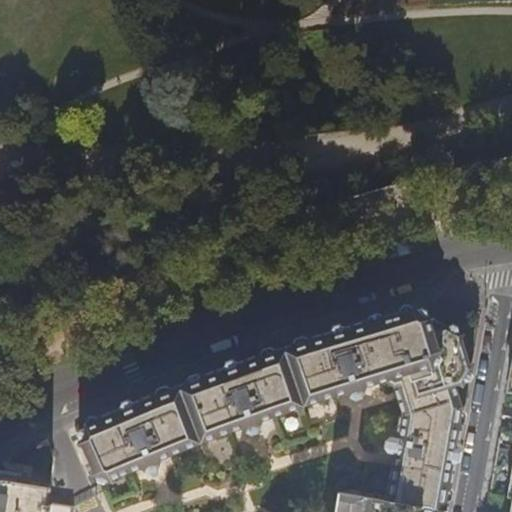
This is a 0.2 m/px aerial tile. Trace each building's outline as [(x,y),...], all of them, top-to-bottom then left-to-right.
[(198,373),(196,379),(157,394),(153,393),(137,399),(138,402),(127,407),(114,412),(112,409),(95,417),(94,421),(89,424),(83,426),(79,437),(95,474),(106,478),(141,464),(143,469),(149,471),(154,470),(157,464),(155,458),(242,424),(244,430),(249,433),(255,431),(259,425),(257,419),(346,390),(347,396),(354,399),(359,397),(363,392),(361,386),(380,380),(391,385),(400,415),(396,416),(393,437),(388,437),(382,441),(381,446),(384,452),(391,453),(383,501),(444,511),(447,490),(452,486),(454,470),(452,467),(450,467),(453,453),(455,442),(457,442),(460,440),(462,425),(459,421),(461,406),(456,384),(466,381),(471,368),(460,330),(449,324),(433,328),(429,318),(428,313),(423,310),(417,307),(369,321),(364,318),(349,323),(346,328),(337,331),(324,335),(320,332),(304,337),(301,342),(261,355),(257,352),(241,358),(241,362),(230,366),(217,371),(213,368),(198,373)] [(40,443),(42,448),(49,445),(48,441),(47,439),(40,443)] [(0,511),(74,511),(75,509),(74,506),(49,501),(52,481),(4,475),(0,474),(0,511)] [(447,511),(444,511),(383,501),(338,494),(335,511),(447,511)] [(510,511),(511,504),(511,497),(507,497),(501,496),(498,511),(510,511)]
